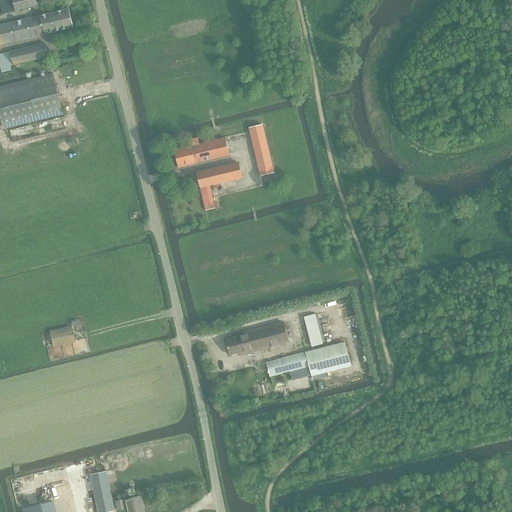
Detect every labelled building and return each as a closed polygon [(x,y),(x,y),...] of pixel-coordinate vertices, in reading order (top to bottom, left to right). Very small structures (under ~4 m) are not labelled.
[(0,0),(0,2),(0,4),(3,14),(38,5),(36,0),(0,0)] [(0,25),(0,45),(73,28),(69,9),(0,25)] [(13,65),(15,65),(16,69),(23,67),(22,63),(48,57),(45,43),(10,52),(13,65)] [(53,74),(27,81),(0,87),(0,112),(4,129),(63,114),(53,74)] [(263,125),(249,128),(260,176),(274,173),(263,125)] [(174,150),(179,168),(190,165),(191,166),(193,165),(194,164),(230,155),(225,138),(198,144),(197,138),(188,140),(189,146),(174,150)] [(242,177),(239,163),(197,173),(206,211),(215,208),(209,185),(242,177)] [(312,347),(322,344),(315,314),(304,317),(312,347)] [(241,336),(226,340),(230,355),(245,351),(245,354),(288,342),(283,322),(240,334),(241,336)] [(65,328),(52,331),(55,345),(75,340),(72,326),(65,328)] [(309,367),(311,373),(312,376),(351,367),(345,343),(305,352),(267,362),(270,377),(302,369),(309,367)] [(91,475),(90,475),(97,511),(110,511),(115,511),(112,498),(106,471),(91,475)] [(117,501),(119,510),(127,508),(128,511),(144,511),(141,496),(125,499),(117,501)] [(54,511),(52,501),(23,509),(24,511),(54,511)]
